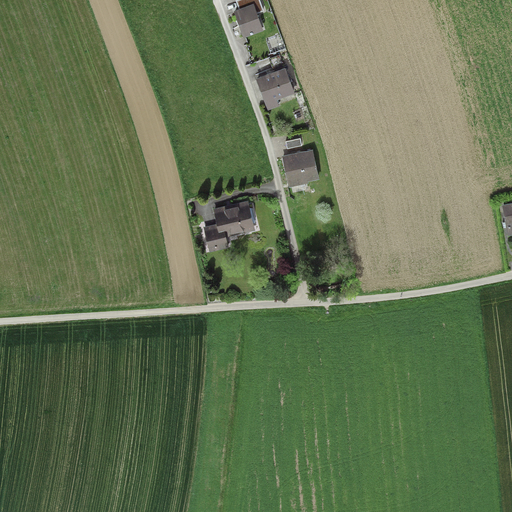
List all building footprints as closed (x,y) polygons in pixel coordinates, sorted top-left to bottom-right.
[(264,11),(259,0),(236,0),(239,9),(234,11),(244,38),(264,31),(257,14),(264,11)] [(295,94),(285,68),(256,79),(268,110),(279,106),(277,100),(295,94)] [(300,138),(286,141),(287,149),(302,146),(300,138)] [(319,179),(313,150),(282,156),(288,188),(308,183),(308,182),(319,179)] [(248,201),(213,209),(217,224),(204,227),(210,252),(229,247),(226,237),(255,230),(248,201)] [(511,202),(501,205),(507,237),(511,235),(511,202)]
